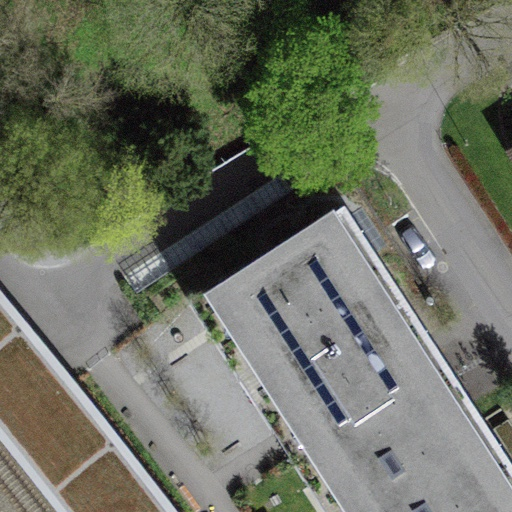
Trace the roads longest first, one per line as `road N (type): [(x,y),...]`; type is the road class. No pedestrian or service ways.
road 1 (residential): [(0,250),(61,305),(382,104)]
road 2 (residential): [(511,305),(382,104)]
road 3 (residential): [(382,104),(511,26)]
